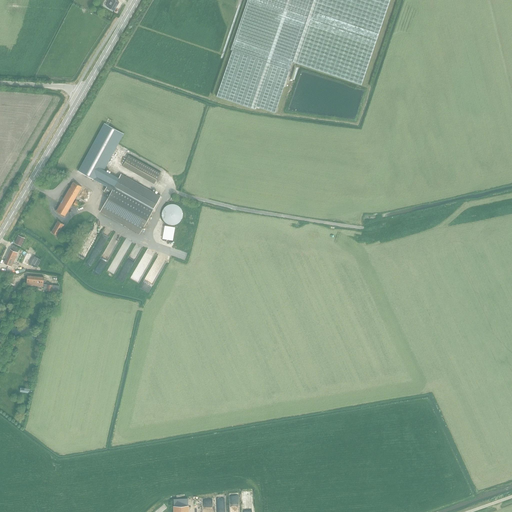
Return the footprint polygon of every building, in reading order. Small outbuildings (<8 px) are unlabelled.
[(108,3),(106,6),(114,11),(119,2),(115,0),(111,0),(109,3),(108,3)] [(247,0),(231,50),(232,50),(217,95),(255,108),(256,105),(275,112),(289,70),(292,62),(361,85),(389,0),(247,0)] [(104,124),(79,171),(97,181),(97,180),(107,186),(104,191),(110,194),(100,211),(140,233),(152,211),(160,197),(121,174),(118,179),(103,171),(123,134),(104,124)] [(128,155),(124,163),(155,181),(160,173),(128,155)] [(65,216),(82,186),(73,182),(57,211),(65,216)] [(78,207),(81,200),(77,198),(73,204),(78,207)] [(185,218),(185,215),(185,213),(185,211),(183,209),(182,207),(180,206),(178,205),(176,204),(174,204),(171,204),(169,204),(167,205),(165,207),(164,209),(163,211),(162,213),(162,215),(162,217),(162,220),(163,222),(165,224),(167,225),(169,226),(171,227),(173,227),(175,227),(176,227),(178,227),(180,225),(182,224),(183,222),(185,220),(185,218)] [(63,226),(64,224),(58,221),(51,232),(57,235),(62,225),(63,226)] [(11,266),(17,253),(20,248),(13,245),(4,263),(11,266)] [(33,255),(29,263),(32,265),(33,264),(37,266),(41,260),(33,255)] [(60,285),(52,285),(47,284),(43,284),(44,277),(27,275),(26,284),(43,286),(47,287),(47,290),(59,292),(60,285)]
